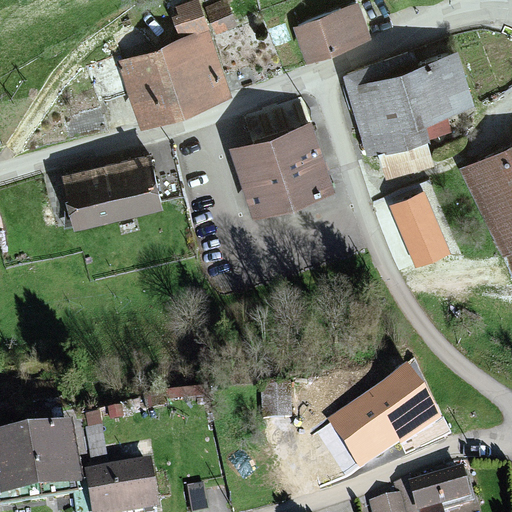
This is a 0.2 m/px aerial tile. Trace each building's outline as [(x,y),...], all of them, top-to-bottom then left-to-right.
[(192,0),(175,7),(185,32),(209,23),(200,0),(192,0)] [(225,0),(224,0),(206,7),(215,30),(234,22),(225,0)] [(358,5),(301,25),(313,56),(369,36),(358,5)] [(119,58),(142,119),(233,83),(209,23),(185,32),(119,58)] [(417,49),(348,72),(372,148),(430,129),(424,113),(474,97),(459,48),(421,61),(417,49)] [(309,118),(235,145),(257,209),(331,182),(309,118)] [(511,144),(465,167),(505,248),(511,244),(511,144)] [(151,150),(67,170),(80,224),(163,204),(151,150)] [(448,253),(423,195),(393,208),(418,265),(448,253)] [(410,368),(328,419),(339,437),(332,442),(349,469),(356,464),(361,472),(443,420),(410,368)] [(0,460),(0,461),(4,490),(84,479),(76,422),(0,432),(0,460)] [(154,460),(89,471),(95,511),(141,511),(162,509),(154,460)] [(469,494),(462,469),(399,485),(401,494),(371,502),(374,511),(418,511),(418,508),(469,494)]
